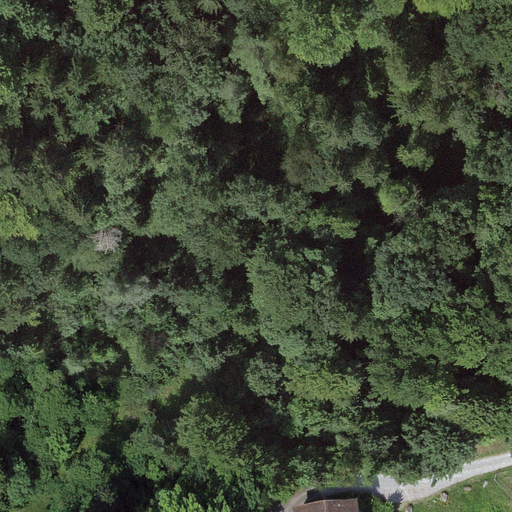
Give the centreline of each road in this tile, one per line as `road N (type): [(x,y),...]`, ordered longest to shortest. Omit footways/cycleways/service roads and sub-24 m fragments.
road 1 (track): [(511,460),(301,498)]
road 2 (track): [(0,14),(124,0)]
